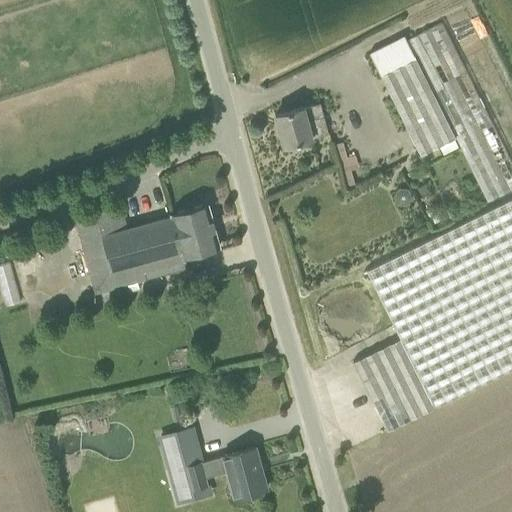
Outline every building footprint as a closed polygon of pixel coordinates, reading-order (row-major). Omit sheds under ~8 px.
[(511,161),(442,22),(406,40),(416,58),(455,137),(487,201),(511,188),(511,161)] [(416,58),(380,75),(420,154),(455,137),(416,58)] [(303,107),(275,115),(284,146),(312,139),(311,138),(328,134),(320,103),(303,108),(303,107)] [(511,198),(366,270),(400,338),(434,407),(511,368),(511,198)] [(127,228),(120,203),(74,216),(95,293),(187,268),(184,256),(219,247),(207,203),(171,213),(172,216),(127,228)] [(13,260),(0,262),(0,278),(5,301),(21,298),(13,260)] [(387,430),(434,407),(400,338),(353,361),(387,430)] [(173,421),(180,419),(176,406),(170,407),(173,421)] [(186,465),(176,430),(159,435),(169,470),(186,465)] [(186,465),(187,467),(167,473),(173,492),(192,486),(193,489),(207,485),(204,477),(227,470),(235,497),(266,489),(255,446),(223,455),(200,462),(200,461),(186,465)]
